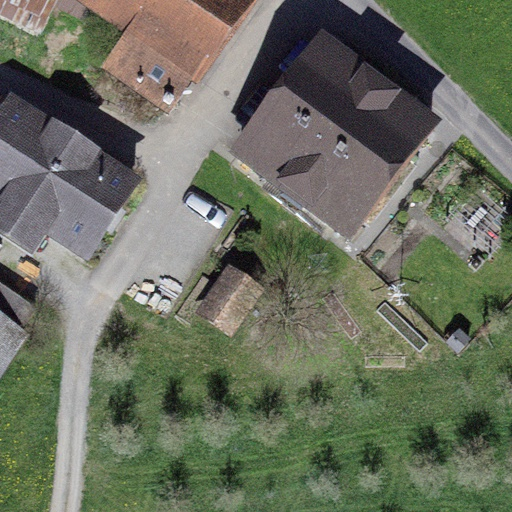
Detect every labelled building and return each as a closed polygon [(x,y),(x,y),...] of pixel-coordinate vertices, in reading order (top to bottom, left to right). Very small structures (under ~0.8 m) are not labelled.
[(53,0),(0,0),(0,14),(37,32),(53,0)] [(85,0),(123,29),(101,57),(169,109),(251,0),(85,0)] [(444,123),(319,28),(232,144),(356,238),(444,123)] [(141,180),(10,94),(0,109),(0,229),(38,255),(52,234),(89,258),(141,180)] [(275,290),(242,267),(210,313),(243,336),(275,290)] [(0,397),(54,321),(0,283),(0,397)]
